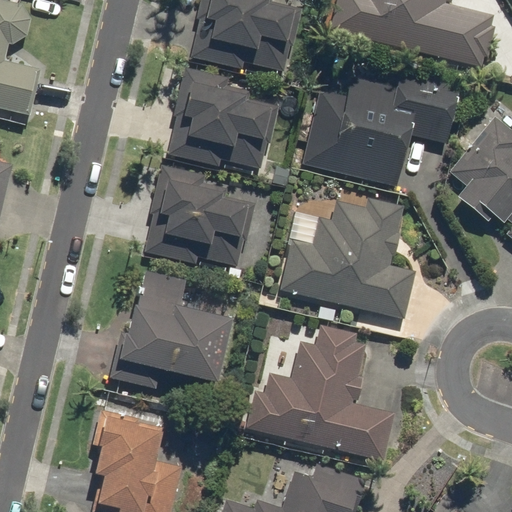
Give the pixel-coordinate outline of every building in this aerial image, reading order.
[(198,0),(184,61),(236,73),(238,66),(282,76),(297,12),(268,5),(269,0),(198,0)] [(330,0),(322,35),(481,73),(495,18),(447,7),(448,0),(330,0)] [(0,113),(26,120),(38,72),(0,63),(4,47),(23,39),(27,22),(17,7),(0,2),(0,113)] [(225,81),(179,70),(167,120),(172,122),(163,158),(214,170),(216,163),(258,173),(273,109),(242,101),(244,94),(223,89),(225,81)] [(313,92),(295,168),(393,191),(405,141),(442,150),(454,97),(443,95),(446,81),(396,70),(391,90),(346,80),(342,99),(313,92)] [(452,198),(511,246),(511,136),(489,118),(443,175),(460,189),(452,198)] [(0,200),(8,167),(0,165),(0,200)] [(202,179),(156,168),(144,216),(148,217),(139,255),(190,268),(192,261),(234,271),(250,205),(221,198),(223,191),(200,186),(202,179)] [(292,214),(273,294),(400,323),(412,273),(387,267),(401,209),(362,200),(360,210),(326,202),(322,221),(292,214)] [(113,338),(103,382),(151,393),(154,377),(212,391),(227,324),(173,311),(180,283),(138,273),(129,311),(123,310),(116,339),(113,338)] [(246,402),(239,432),(380,465),(391,416),(350,406),(364,347),(351,344),(353,336),(318,327),(313,348),(294,343),(285,381),(264,376),(257,405),(246,402)] [(160,427),(95,412),(86,453),(90,454),(84,480),(94,482),(86,511),(165,511),(176,469),(151,463),(160,427)] [(219,502),(216,511),(352,511),(362,482),(311,466),(307,480),(290,475),(279,510),(252,501),(249,511),(219,502)]
